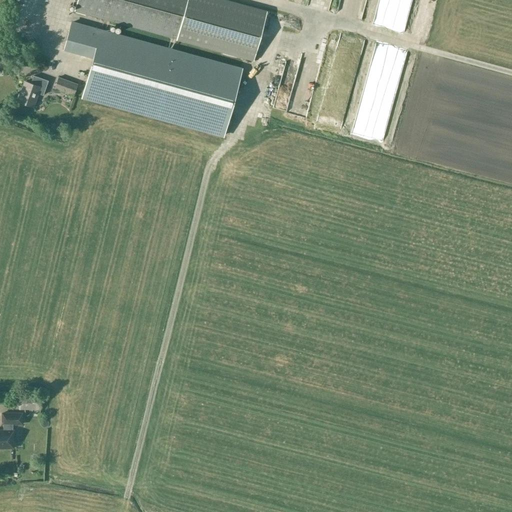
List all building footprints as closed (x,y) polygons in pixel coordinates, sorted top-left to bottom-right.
[(267,13),(220,0),(76,0),(73,12),(254,61),(267,13)] [(311,0),(320,2),(318,9),(335,14),(338,0),(311,0)] [(381,0),(377,21),(391,24),(395,0),(381,0)] [(420,40),(428,0),(411,0),(404,36),(420,40)] [(241,67),(70,21),(63,48),(91,56),(80,97),(222,136),(241,67)] [(316,120),(333,124),(349,52),(332,48),(316,120)] [(370,138),(387,142),(409,55),(392,50),(370,138)] [(356,71),(344,130),(360,134),(372,74),(356,71)] [(34,76),(31,84),(24,81),(17,102),(33,107),(37,94),(43,96),(48,81),(34,76)] [(77,84),(58,77),(53,90),(73,96),(77,84)] [(19,397),(19,410),(40,410),(40,397),(19,397)] [(2,430),(0,429),(0,447),(13,447),(12,429),(11,429),(11,423),(21,423),(20,412),(0,413),(1,424),(2,424),(2,430)]
